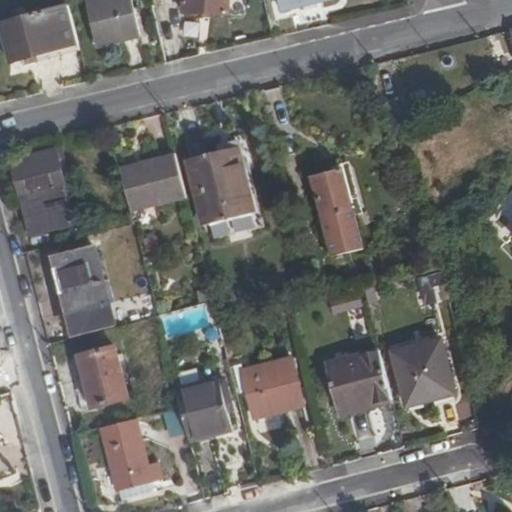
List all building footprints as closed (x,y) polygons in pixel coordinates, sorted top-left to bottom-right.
[(136,0),(91,0),(103,48),(145,38),(136,0)] [(182,0),(182,8),(232,12),(233,0),(182,0)] [(283,0),(285,10),(327,0),(283,0)] [(47,12),(7,23),(16,60),(57,49),(47,12)] [(396,95),(382,109),(396,128),(415,119),(396,95)] [(256,212),(240,146),(197,156),(212,222),(256,212)] [(60,148),(17,159),(35,233),(78,223),(60,148)] [(180,155),(124,169),(135,210),(191,196),(180,155)] [(344,168),(356,214),(368,212),(354,160),(343,163),(344,168)] [(315,176),(335,256),(346,253),(365,248),(356,214),(344,168),(315,176)] [(508,239),(511,235),(511,193),(487,217),(508,239)] [(100,245),(61,255),(81,335),(109,328),(103,301),(113,299),(100,245)] [(173,246),(158,250),(164,270),(179,266),(173,246)] [(179,309),(207,302),(203,290),(174,298),(170,282),(182,279),(179,266),(164,270),(158,250),(146,253),(162,314),(179,309)] [(346,253),(335,256),(337,262),(347,259),(346,253)] [(433,270),(370,287),(374,305),(438,288),(433,270)] [(449,337),(401,349),(414,402),(462,390),(449,337)] [(135,395),(122,346),(86,356),(99,405),(135,395)] [(400,398),(386,348),(364,354),(366,358),(332,367),(345,413),(400,398)] [(298,357),(249,370),(260,413),(309,400),(298,357)] [(181,388),(194,440),(239,428),(234,406),(228,408),(220,378),(181,388)] [(143,418),(106,427),(123,488),(154,479),(167,476),(163,461),(155,463),(143,418)] [(265,483),(257,454),(238,459),(245,488),(265,483)] [(154,479),(123,488),(126,499),(157,491),(154,479)]
